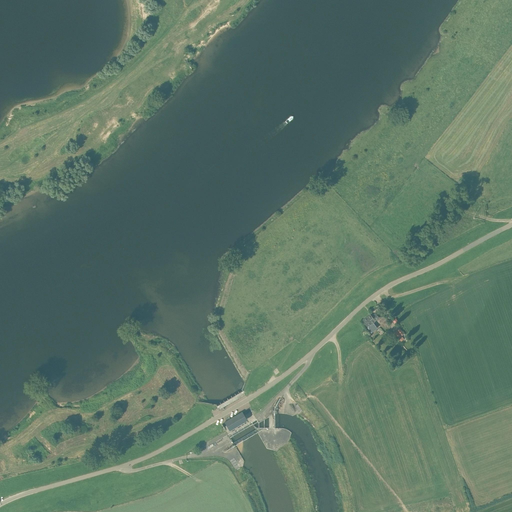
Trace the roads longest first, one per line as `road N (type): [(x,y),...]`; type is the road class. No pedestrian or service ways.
road 1 (unclassified): [(0,504),(150,456),(260,392),(389,285),(511,224)]
road 2 (track): [(0,142),(158,68),(187,0)]
